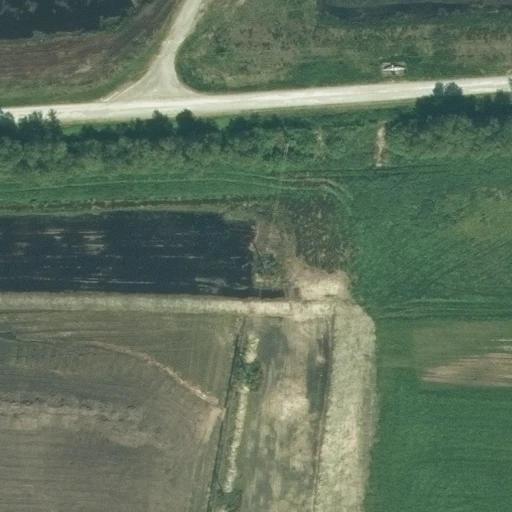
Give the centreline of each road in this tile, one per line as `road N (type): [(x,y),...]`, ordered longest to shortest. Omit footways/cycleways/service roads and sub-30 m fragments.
road 1 (unclassified): [(511,73),(0,99)]
road 2 (track): [(150,91),(181,34),(228,0)]
